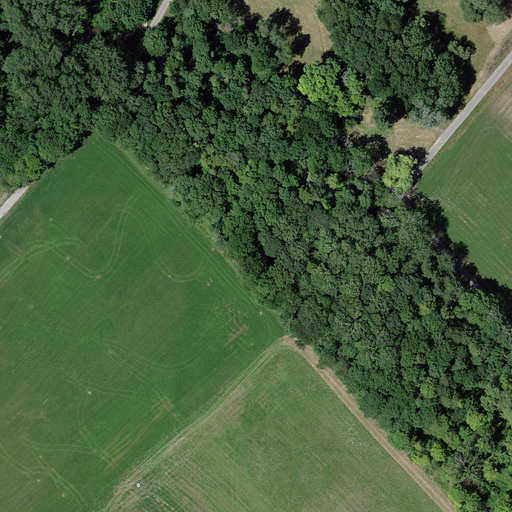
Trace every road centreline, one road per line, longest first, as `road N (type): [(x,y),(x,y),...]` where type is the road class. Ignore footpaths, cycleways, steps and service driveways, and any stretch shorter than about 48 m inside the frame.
road 1 (track): [(171,0),(119,83),(0,215)]
road 2 (track): [(396,197),(213,0)]
road 3 (track): [(511,56),(396,197)]
road 4 (track): [(396,197),(511,325)]
